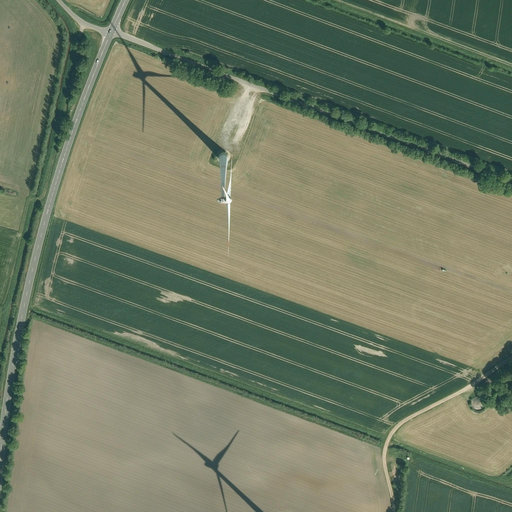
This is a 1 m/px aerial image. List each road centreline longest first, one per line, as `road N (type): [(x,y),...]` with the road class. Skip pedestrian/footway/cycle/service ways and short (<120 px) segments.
road 1 (secondary): [(110,33),(34,259),(0,460)]
road 2 (unclassified): [(511,183),(110,33)]
road 3 (track): [(511,357),(390,431),(382,459),(392,511)]
